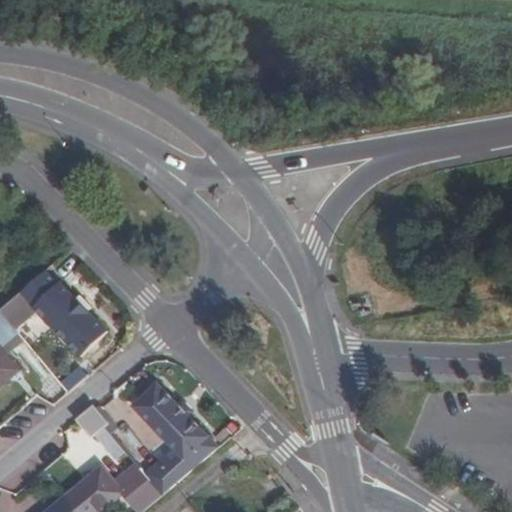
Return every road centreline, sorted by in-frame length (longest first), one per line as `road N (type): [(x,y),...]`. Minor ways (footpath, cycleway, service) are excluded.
road 1 (tertiary): [(241,174),(168,107),(107,77),(33,54),(0,53)]
road 2 (tertiary): [(35,104),(129,155),(244,260)]
road 3 (residential): [(0,163),(22,169),(167,322)]
road 4 (motorway): [(35,104),(74,111),(176,164),(241,174)]
road 5 (residential): [(167,322),(0,464)]
road 6 (unclassified): [(318,360),(470,361),(511,352)]
road 7 (residential): [(167,322),(300,456)]
road 8 (motorway): [(304,274),(338,198),(385,157)]
road 9 (motorway): [(241,174),(385,157)]
road 10 (motorway): [(385,157),(511,135)]
road 11 (tertiary): [(244,260),(318,360)]
